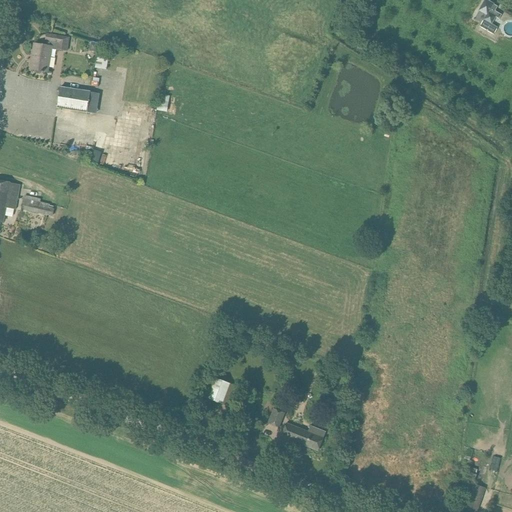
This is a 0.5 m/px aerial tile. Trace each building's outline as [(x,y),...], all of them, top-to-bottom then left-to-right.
[(502,15),(490,8),(489,12),(488,11),(484,19),(492,24),(496,17),(499,19),(502,15)] [(67,52),(70,38),(47,34),(46,41),(46,46),(34,44),(30,69),(47,72),(51,49),(67,52)] [(98,57),(97,67),(126,70),(127,59),(98,57)] [(90,93),(90,92),(61,88),(57,108),(87,112),(97,114),(100,94),(90,93)] [(160,110),(168,111),(169,95),(161,95),(160,110)] [(118,170),(121,157),(93,149),(90,162),(118,170)] [(19,185),(3,182),(0,181),(0,221),(3,222),(6,208),(15,210),(17,197),(19,185)] [(41,200),(25,196),(22,210),(47,216),(48,215),(53,217),(55,209),(51,208),(52,207),(50,206),(51,205),(40,202),(41,200)] [(222,404),(226,395),(230,384),(213,377),(205,398),(222,404)] [(274,409),(268,424),(279,428),(285,413),(274,409)] [(326,433),(310,426),(308,431),(287,423),(281,436),(319,451),(326,433)] [(472,511),(481,487),(473,483),(474,478),(466,475),(462,487),(465,488),(457,511),(472,511)]
